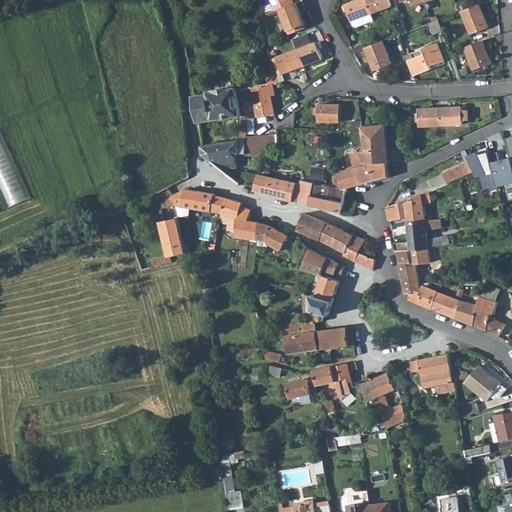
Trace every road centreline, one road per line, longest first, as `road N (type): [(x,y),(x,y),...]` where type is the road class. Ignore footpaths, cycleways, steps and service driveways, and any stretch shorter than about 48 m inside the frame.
road 1 (track): [(0,252),(105,212),(117,216),(181,449),(162,475),(0,498)]
road 2 (residential): [(511,88),(364,85),(319,0)]
road 3 (residential): [(511,120),(400,171),(376,203),(379,229)]
road 4 (unknown): [(358,269),(350,309),(367,350),(382,360),(462,335)]
road 5 (residential): [(256,205),(389,285)]
road 6 (residential): [(389,285),(411,311),(511,361)]
road 7 (residential): [(188,97),(198,161),(256,205)]
road 8 (residential): [(379,229),(256,205)]
